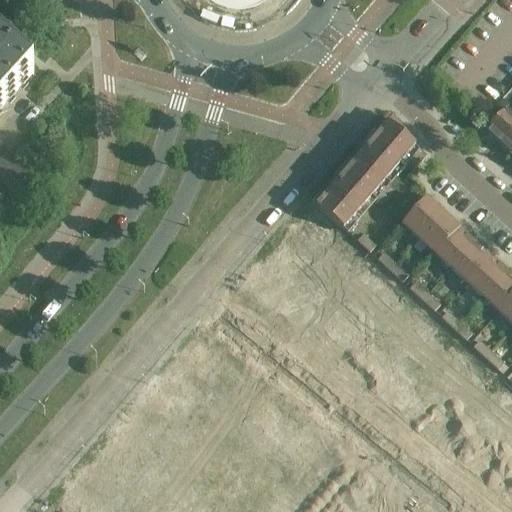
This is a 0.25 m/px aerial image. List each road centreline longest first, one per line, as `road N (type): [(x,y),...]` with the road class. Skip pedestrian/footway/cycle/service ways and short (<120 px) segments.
road 1 (secondary): [(0,429),(169,232),(200,170),(231,63)]
road 2 (unclassified): [(6,511),(267,209)]
road 3 (secondary): [(193,52),(158,164),(128,220),(0,370)]
road 4 (residential): [(511,436),(267,209)]
road 5 (residential): [(511,217),(375,80)]
road 6 (unclassified): [(267,209),(364,93)]
